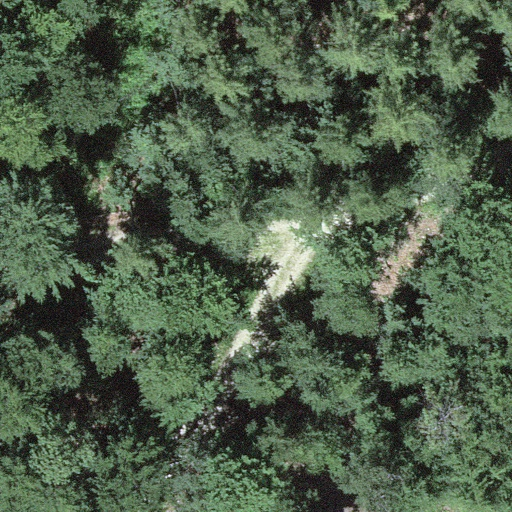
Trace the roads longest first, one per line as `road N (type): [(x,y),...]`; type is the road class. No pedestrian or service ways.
road 1 (track): [(511,158),(335,202),(0,258)]
road 2 (track): [(120,511),(335,202)]
